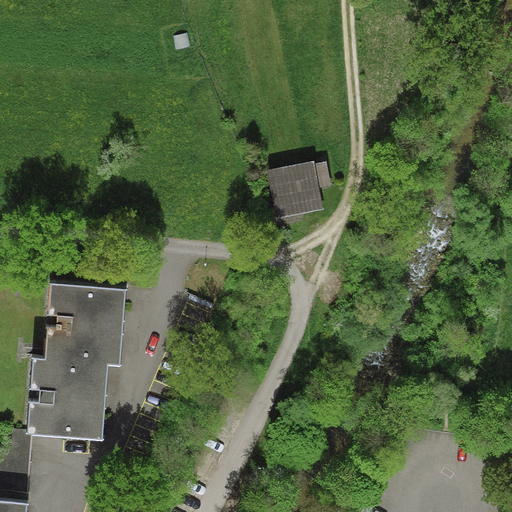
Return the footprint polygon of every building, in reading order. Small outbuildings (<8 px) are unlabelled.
[(311,165),(267,173),(275,218),(300,213),(297,194),(316,190),(315,185),(325,183),(322,165),(312,167),(311,165)] [(125,289),(125,288),(47,282),(47,283),(57,284),(55,313),(45,313),(45,314),(55,314),(54,326),(44,326),(44,327),(54,327),(52,357),(30,356),(30,357),(39,357),(104,362),(119,363),(116,362),(119,332),(121,333),(121,332),(119,331),(120,319),(122,320),(122,319),(120,318),(122,289),(125,289)] [(102,392),(104,362),(39,357),(37,387),(27,387),(27,388),(37,388),(36,400),(26,400),(26,401),(36,401),(34,431),(24,431),(24,432),(29,432),(101,437),(101,436),(99,436),(101,406),(103,407),(104,406),(101,405),(102,393),(105,394),(105,393),(102,392)] [(29,432),(24,432),(24,431),(0,429),(0,434),(0,492),(27,494),(27,493),(24,493),(27,463),(29,463),(29,462),(27,462),(29,432)] [(0,511),(22,511),(24,503),(26,503),(26,502),(0,499),(0,511)]
